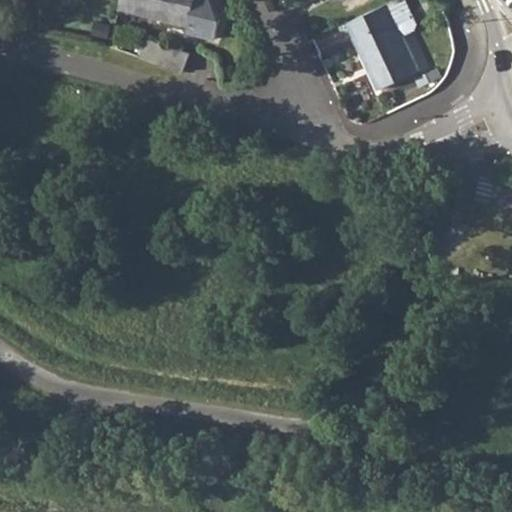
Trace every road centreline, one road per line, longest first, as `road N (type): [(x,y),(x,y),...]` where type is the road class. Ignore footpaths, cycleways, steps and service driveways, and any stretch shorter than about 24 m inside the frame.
road 1 (residential): [(293,130),(0,51)]
road 2 (residential): [(503,117),(395,156),(293,130)]
road 3 (residential): [(293,130),(296,60),(267,0)]
